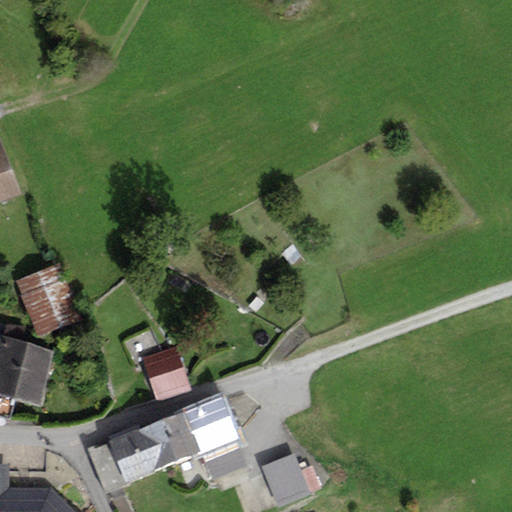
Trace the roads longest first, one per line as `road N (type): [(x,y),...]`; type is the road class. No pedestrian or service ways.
road 1 (track): [(511,292),(65,445)]
road 2 (residential): [(0,435),(65,445),(106,511)]
